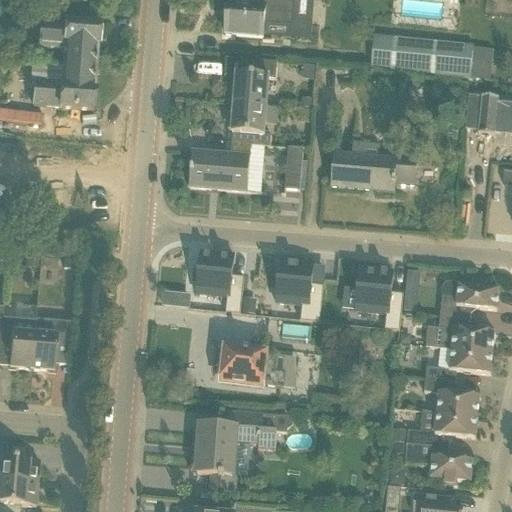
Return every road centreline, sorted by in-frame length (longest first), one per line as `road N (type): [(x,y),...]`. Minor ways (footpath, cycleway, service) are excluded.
road 1 (residential): [(511,262),(139,232)]
road 2 (tertiary): [(116,511),(139,232)]
road 3 (tertiary): [(142,186),(157,0)]
road 4 (residential): [(0,159),(27,173),(142,186)]
